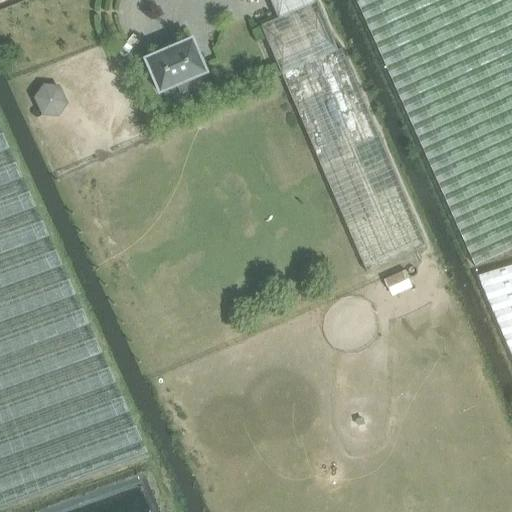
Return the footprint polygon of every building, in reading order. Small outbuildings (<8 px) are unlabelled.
[(335,51),(313,0),(267,0),(276,19),(259,26),(364,273),(424,247),(339,49),(335,51)] [(511,0),(357,0),(475,266),(511,249),(511,0)] [(204,73),(190,40),(144,60),(158,92),(175,85),(179,93),(194,87),(190,79),(204,73)] [(60,88),(34,99),(41,115),(67,103),(60,88)] [(0,509),(147,455),(0,132),(0,509)] [(511,264),(477,276),(511,355),(511,264)] [(392,294),(411,286),(405,270),(386,278),(392,294)]
